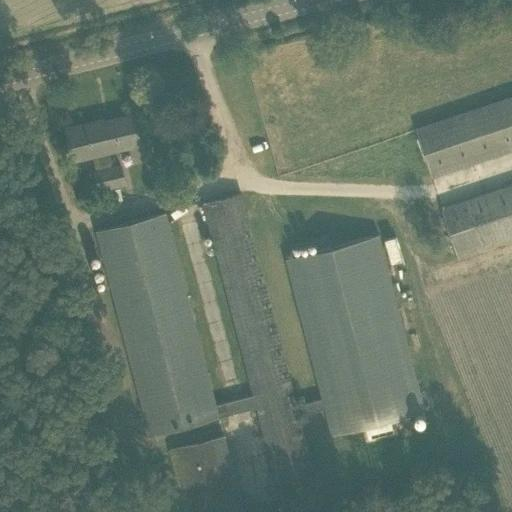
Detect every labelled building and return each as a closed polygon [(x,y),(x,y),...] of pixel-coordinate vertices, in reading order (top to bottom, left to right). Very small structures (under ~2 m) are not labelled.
[(431,172),(511,146),(511,92),(415,122),(431,172)] [(85,123),(66,128),(73,160),(93,155),(96,171),(100,189),(125,183),(121,165),(112,167),(109,152),(141,144),(133,114),(86,126),(85,123)] [(458,256),(511,238),(511,184),(442,208),(458,256)] [(321,398),(296,405),(298,415),(324,408),(331,435),(366,426),(368,436),(393,429),(391,420),(425,411),(379,234),(285,259),(321,398)] [(230,466),(224,436),(167,449),(176,481),(230,466)]
